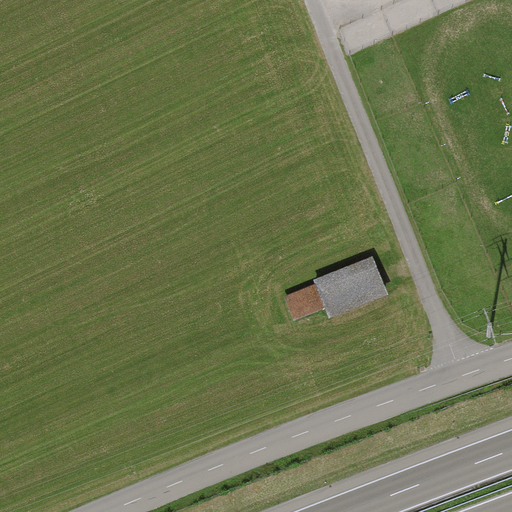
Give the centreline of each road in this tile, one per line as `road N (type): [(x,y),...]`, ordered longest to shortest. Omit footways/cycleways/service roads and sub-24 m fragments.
road 1 (unclassified): [(312,0),(464,375)]
road 2 (unclassified): [(109,511),(464,375)]
road 3 (motorway): [(511,450),(350,511)]
